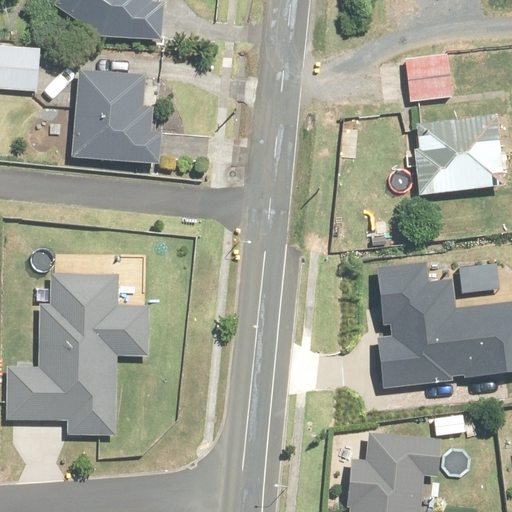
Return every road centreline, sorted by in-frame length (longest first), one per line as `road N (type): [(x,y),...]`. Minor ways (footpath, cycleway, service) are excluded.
road 1 (unclassified): [(267,211),(240,488)]
road 2 (residential): [(0,185),(267,211)]
road 3 (residential): [(0,504),(240,488)]
road 4 (unclassified): [(289,0),(267,211)]
